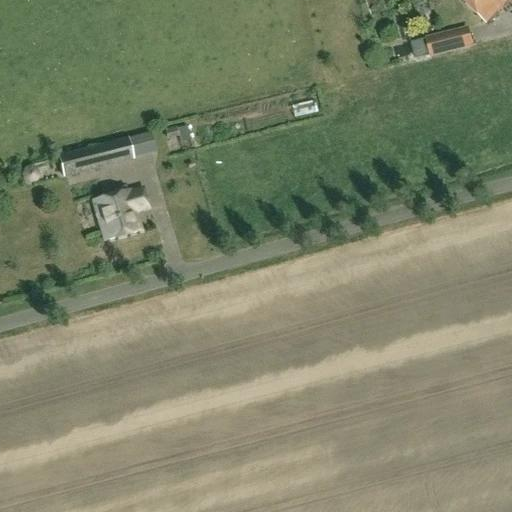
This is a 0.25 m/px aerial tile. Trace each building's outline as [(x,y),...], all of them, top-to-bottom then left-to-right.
[(511,3),(511,0),(461,0),(486,24),(509,0),(511,3)] [(431,57),(471,46),(466,28),(426,39),(431,57)] [(155,138),(137,140),(139,156),(157,154),(155,138)] [(58,157),(64,178),(112,165),(133,160),(128,140),(128,139),(107,144),(58,157)] [(128,191),(127,187),(117,190),(118,194),(104,198),(103,195),(96,196),(98,200),(93,201),(106,245),(142,234),(136,212),(143,210),(143,212),(149,211),(143,190),(131,193),(130,191),(128,191)]
